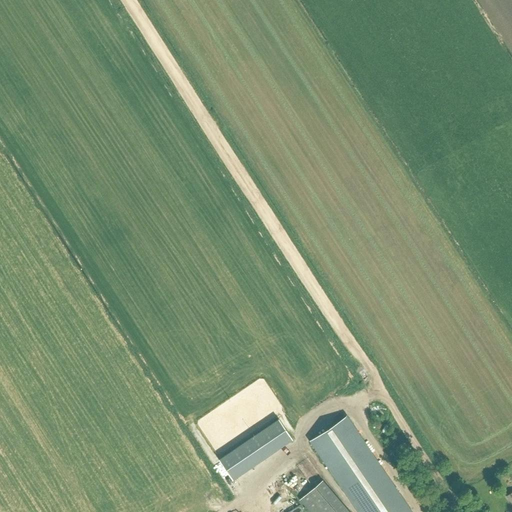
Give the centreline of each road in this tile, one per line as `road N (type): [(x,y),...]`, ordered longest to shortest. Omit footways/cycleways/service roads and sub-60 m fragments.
road 1 (track): [(127,0),(458,511)]
road 2 (unknown): [(379,388),(364,400),(321,409),(283,466),(213,511)]
road 3 (unknown): [(424,511),(356,401)]
